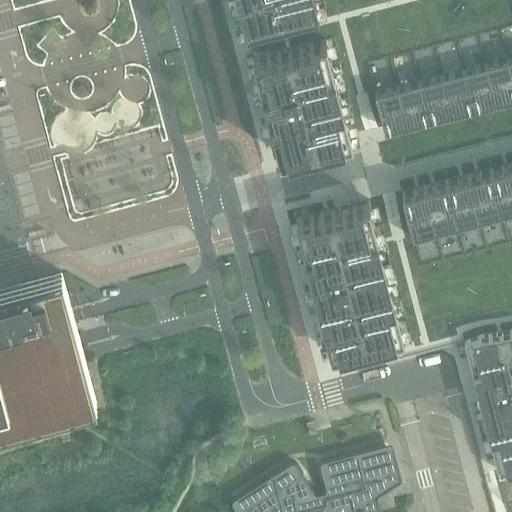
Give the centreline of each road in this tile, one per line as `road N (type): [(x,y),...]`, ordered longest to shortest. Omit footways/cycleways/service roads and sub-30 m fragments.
road 1 (residential): [(511,145),(392,176),(369,162),(228,198)]
road 2 (unclassified): [(195,207),(242,388),(257,405),(290,406)]
road 3 (unclassified): [(290,406),(274,374),(228,198)]
road 4 (unclassified): [(138,0),(195,207)]
road 5 (unclassified): [(228,198),(176,0)]
road 6 (unclassified): [(290,406),(438,373)]
